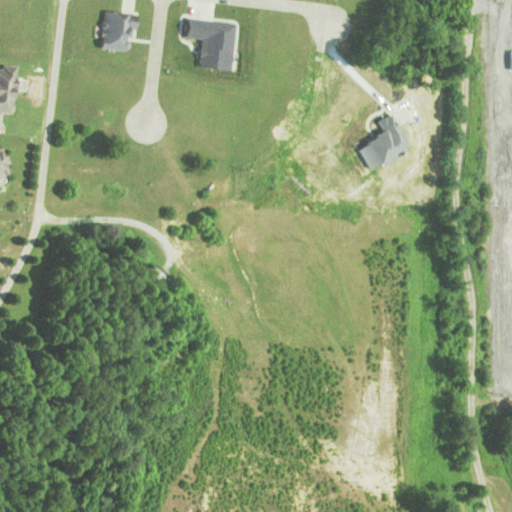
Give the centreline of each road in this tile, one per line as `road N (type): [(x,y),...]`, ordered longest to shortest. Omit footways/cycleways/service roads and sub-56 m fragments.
road 1 (residential): [(63,0),(37,218)]
road 2 (residential): [(159,0),(147,126)]
